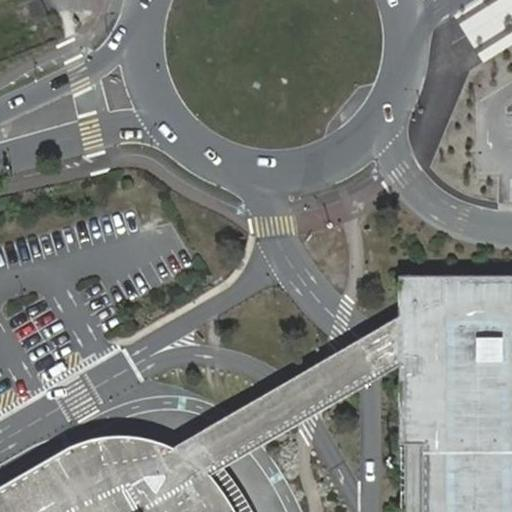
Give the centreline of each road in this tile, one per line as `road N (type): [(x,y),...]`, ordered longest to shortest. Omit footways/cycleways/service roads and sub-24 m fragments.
road 1 (secondary): [(178,130),(209,155),(246,169),(326,163),(387,113),(409,43)]
road 2 (secondary): [(146,6),(94,67),(0,113)]
road 3 (secondary): [(0,158),(108,130),(178,130)]
road 4 (secondary): [(146,6),(143,50),(153,93),(178,130)]
